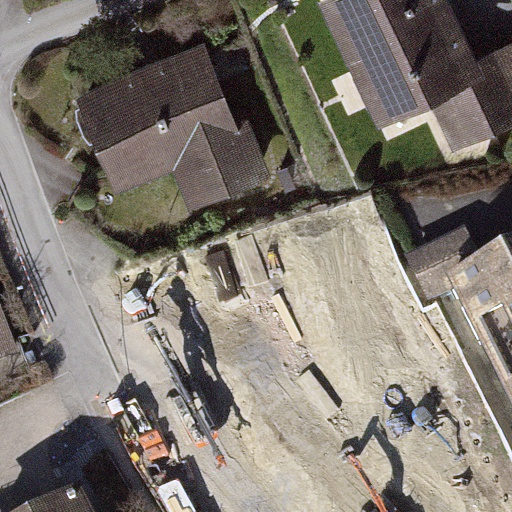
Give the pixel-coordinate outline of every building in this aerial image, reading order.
[(452,0),(326,0),(384,120),(432,97),(457,149),(511,122),(511,38),(479,55),(452,0)] [(207,42),(79,90),(116,190),(178,167),(191,203),(269,174),(244,107),(233,111),(207,42)] [(467,231),(406,259),(431,308),(455,299),(511,405),(511,256),(488,269),(467,231)] [(256,400),(269,434),(334,410),(280,268),(185,304),(225,411),(256,400)] [(0,354),(11,350),(0,322),(0,354)] [(88,511),(83,500),(58,511),(88,511)]
